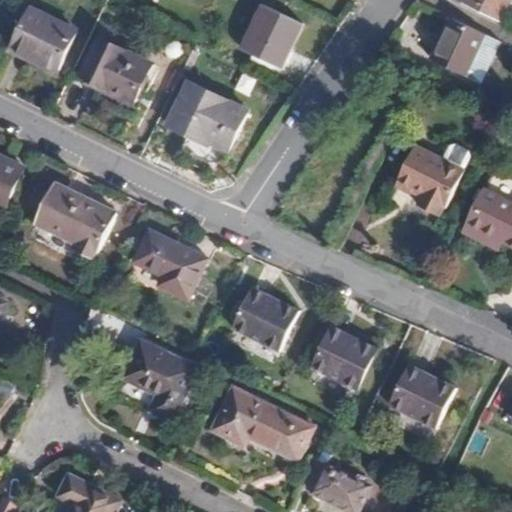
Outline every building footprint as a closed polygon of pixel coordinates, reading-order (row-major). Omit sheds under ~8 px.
[(511,0),(469,0),(468,4),(503,22),(511,2),(511,0)] [(263,6),(242,49),(279,68),(301,25),(263,6)] [(30,9),(12,47),(56,69),(75,31),(30,9)] [(457,20),(437,61),(472,78),(485,85),(506,45),(492,38),(457,20)] [(99,36),(80,76),(131,103),(151,61),(99,36)] [(188,81),(168,124),(206,143),(208,140),(226,149),(246,109),(188,81)] [(452,146),(445,159),(467,170),(474,157),(472,151),(458,144),(452,146)] [(419,146),(400,185),(425,197),(421,206),(443,216),(448,208),(450,208),(468,171),(467,170),(445,159),(419,146)] [(0,156),(0,203),(10,208),(29,170),(0,156)] [(38,225),(79,245),(77,251),(99,262),(122,215),(59,185),(38,225)] [(511,195),(496,188),(469,238),(489,249),(493,242),(509,250),(511,251),(511,195)] [(134,262),(162,276),(158,284),(188,299),(208,259),(150,230),(134,262)] [(493,242),(489,249),(505,257),(509,250),(493,242)] [(238,331),(286,354),(305,314),(258,291),(238,331)] [(0,322),(8,306),(0,302),(0,322)] [(335,329),(316,368),(364,391),(383,352),(335,329)] [(145,344),(127,378),(163,395),(154,412),(176,423),(201,371),(145,344)] [(395,406),(443,429),(461,390),(415,367),(395,406)] [(251,436),(300,461),(316,428),(236,388),(214,431),(246,446),(251,436)] [(304,487),(357,511),(362,511),(375,484),(318,457),(304,487)] [(72,508),(70,511),(114,511),(121,500),(68,475),(56,499),(72,508)] [(8,499),(1,511),(20,511),(23,506),(8,499)]
